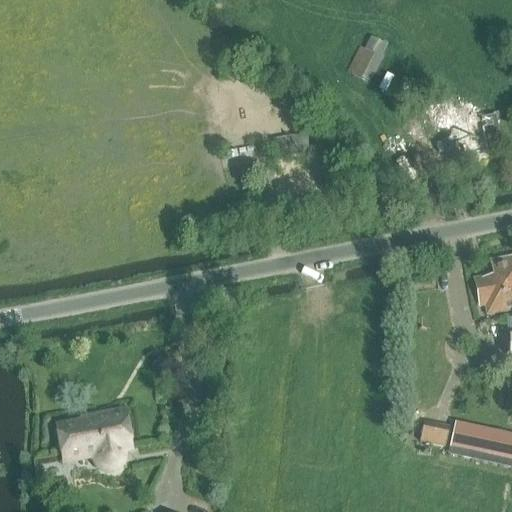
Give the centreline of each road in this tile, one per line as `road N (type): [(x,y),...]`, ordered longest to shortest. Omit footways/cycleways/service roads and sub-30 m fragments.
road 1 (unclassified): [(511,219),(0,318)]
road 2 (unknown): [(188,282),(198,422),(176,506)]
